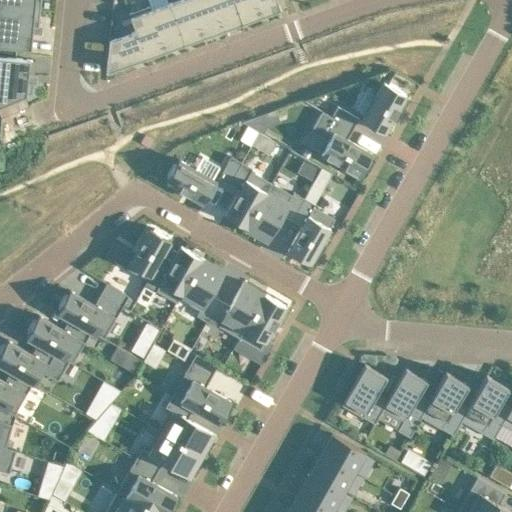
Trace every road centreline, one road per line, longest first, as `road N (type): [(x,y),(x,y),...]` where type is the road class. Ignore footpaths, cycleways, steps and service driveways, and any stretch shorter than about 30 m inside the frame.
road 1 (residential): [(74,0),(66,82),(70,97),(84,103),(384,0)]
road 2 (residential): [(0,297),(135,195),(343,306)]
road 3 (residential): [(343,306),(511,6)]
road 4 (residential): [(224,511),(343,306)]
road 5 (residential): [(343,306),(389,330),(511,341)]
